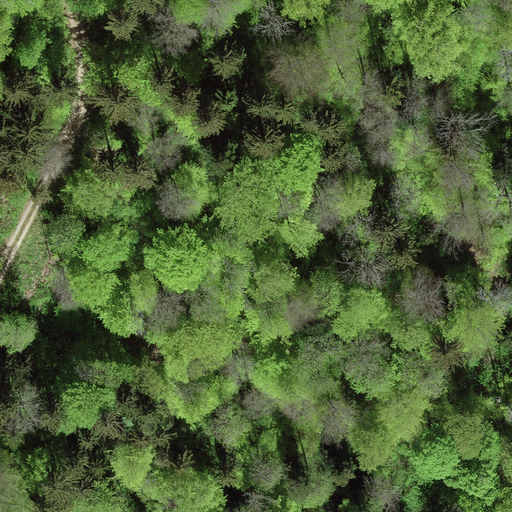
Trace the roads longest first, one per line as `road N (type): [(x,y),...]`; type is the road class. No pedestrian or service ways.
road 1 (track): [(288,511),(436,375),(511,268)]
road 2 (track): [(68,0),(86,76),(77,116),(0,274)]
